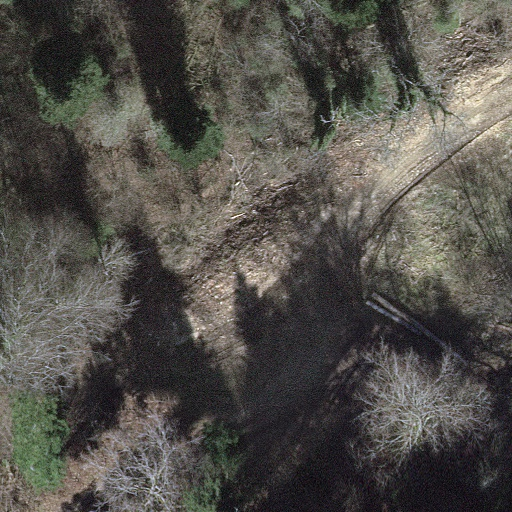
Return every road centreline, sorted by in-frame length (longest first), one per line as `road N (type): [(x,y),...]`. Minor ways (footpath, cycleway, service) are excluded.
road 1 (track): [(511,80),(408,133),(360,176),(328,257),(334,316),(353,355),(82,511)]
road 2 (track): [(0,387),(125,371),(334,316)]
road 3 (track): [(511,372),(429,378),(353,355)]
